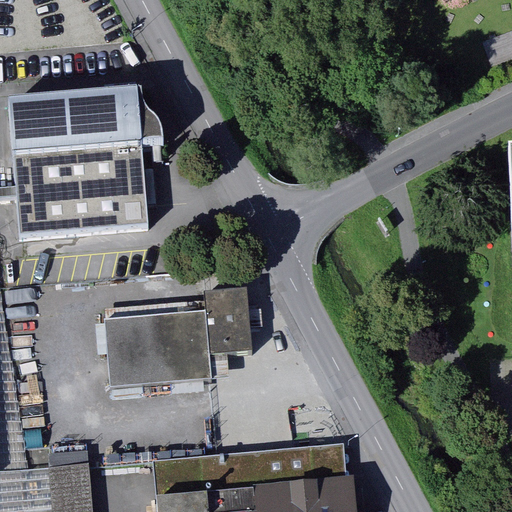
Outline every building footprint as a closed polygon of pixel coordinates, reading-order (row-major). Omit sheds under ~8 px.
[(511,32),(483,43),(492,69),(511,62),(511,32)] [(141,95),(10,105),(21,242),(152,232),(141,95)] [(7,288),(14,329),(48,324),(42,283),(7,288)] [(207,309),(108,316),(114,392),(218,384),(217,364),(260,361),(255,298),(206,301),(207,309)] [(95,353),(107,353),(106,320),(95,320),(95,353)] [(14,339),(22,381),(57,374),(49,332),(14,339)] [(64,511),(98,511),(95,458),(142,455),(140,428),(59,434),(64,511)] [(360,511),(357,480),(350,481),(346,447),(154,466),(158,511),(360,511)]
